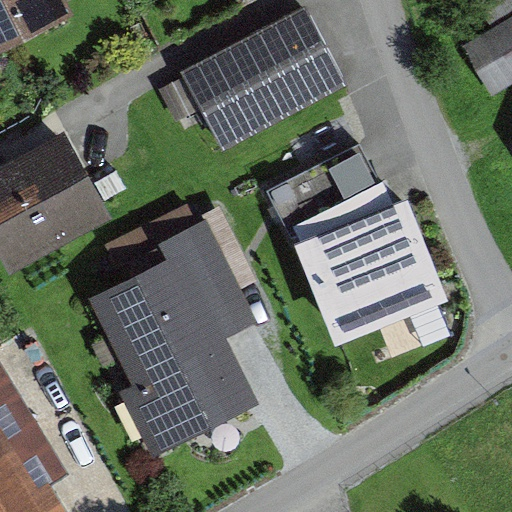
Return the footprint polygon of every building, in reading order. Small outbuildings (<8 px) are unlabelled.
[(0,0),(0,56),(81,17),(73,0),(0,0)] [(311,5),(198,69),(240,142),(353,79),(311,5)] [(511,11),(465,42),(497,93),(511,84),(511,11)] [(83,134),(0,179),(0,221),(34,283),(135,228),(83,134)] [(422,192),(307,233),(339,325),(454,284),(422,192)] [(200,253),(108,298),(183,448),(275,402),(200,253)] [(87,511),(0,358),(0,511),(87,511)]
